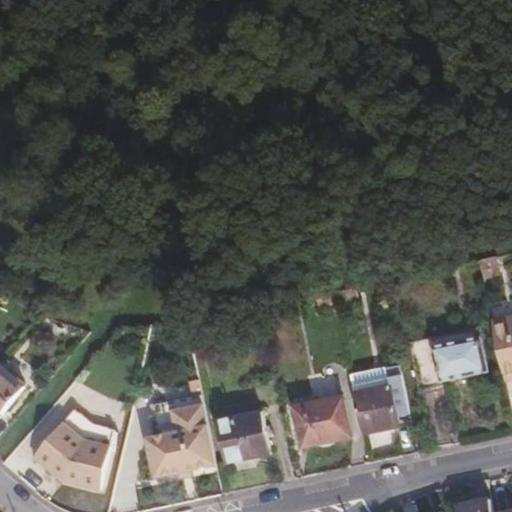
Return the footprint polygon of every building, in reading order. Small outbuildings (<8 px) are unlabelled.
[(493,259),(473,264),(476,273),(494,269),(493,259)] [(330,305),(331,307),(352,302),(350,291),(328,295),(330,305)] [(330,305),(328,295),(311,299),(313,309),(330,305)] [(511,320),(487,326),(498,384),(503,383),(503,379),(511,377),(511,320)] [(441,385),(441,381),(449,379),(482,373),(474,334),(405,347),(415,391),(441,385)] [(29,390),(0,364),(0,419),(0,420),(29,390)] [(406,420),(395,370),(384,372),(347,381),(359,438),(396,431),(395,422),(406,420)] [(338,402),(293,413),(300,452),(345,443),(338,402)] [(216,470),(202,409),(155,419),(159,440),(145,443),(153,484),(178,479),(191,476),(216,470)] [(90,428),(73,413),(32,460),(60,485),(96,493),(114,433),(90,428)] [(263,419),(221,429),(229,469),(271,459),(263,419)]
